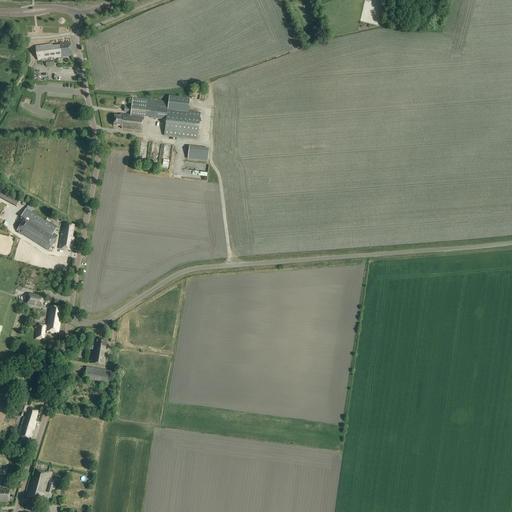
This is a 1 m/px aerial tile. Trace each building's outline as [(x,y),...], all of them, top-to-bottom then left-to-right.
[(38,61),(46,59),(47,66),(55,65),(54,59),(72,57),(70,44),(52,47),(52,45),(44,46),(36,47),(38,61)] [(130,112),(130,115),(123,114),(123,115),(120,115),(120,117),(114,116),(113,126),(120,127),(122,129),(142,132),(143,117),(166,119),(164,136),(197,140),(200,113),(188,111),(190,99),(169,96),(168,102),(132,98),(131,108),(124,108),(124,112),(130,112)] [(209,149),(189,146),(188,159),(208,162),(209,149)] [(208,171),(209,164),(184,161),(184,167),(195,169),(194,178),(208,180),(209,171),(208,171)] [(0,188),(0,198),(17,207),(21,199),(0,188)] [(24,219),(16,231),(49,251),(58,236),(54,233),(57,228),(32,212),(28,209),(26,209),(21,217),(24,219)] [(74,225),(63,223),(59,249),(72,251),(74,237),(72,237),(74,225)] [(29,293),(27,305),(42,308),(44,296),(29,293)] [(50,306),(47,326),(46,331),(59,333),(61,320),(59,320),(61,308),(50,306)] [(46,331),(47,326),(46,326),(37,324),(35,339),(44,341),(45,331),(46,331)] [(107,341),(97,339),(97,343),(95,343),(95,347),(94,346),(91,363),(104,366),(107,348),(106,346),(107,341)] [(84,382),(109,386),(111,372),(87,367),(84,382)] [(23,418),(18,436),(30,440),(36,422),(35,421),(38,411),(28,408),(27,408),(27,406),(22,404),(20,411),(21,411),(20,415),(23,416),(24,412),(26,413),(25,418),(23,418)] [(47,473),(36,470),(34,477),(32,476),(27,497),(42,501),(47,480),(46,480),(47,473)] [(0,500),(9,500),(9,490),(5,490),(5,488),(0,487),(0,500)]
